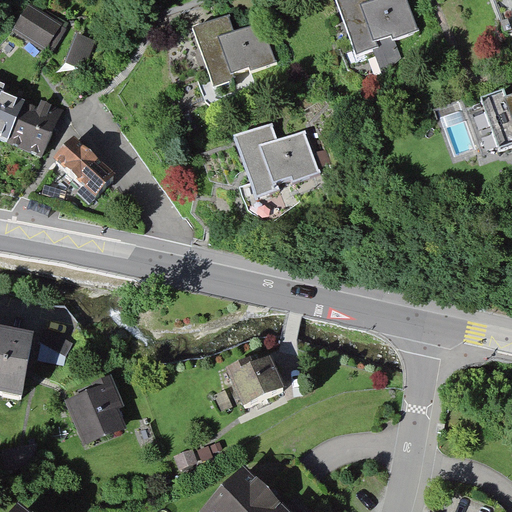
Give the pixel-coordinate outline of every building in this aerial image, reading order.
[(375,0),(341,0),(333,3),(356,60),(420,35),(406,0),(392,0),(378,6),(375,0)] [(511,0),(495,0),(511,44),(511,0)] [(62,30),(29,12),(15,38),(48,56),(62,30)] [(230,22),(194,34),(212,87),(273,66),(260,29),(236,38),(230,22)] [(97,47),(78,39),(66,68),(84,76),(97,47)] [(5,90),(0,87),(0,144),(43,162),(63,113),(40,104),(37,111),(2,97),(5,90)] [(504,94),(482,103),(503,155),(511,151),(511,103),(508,105),(504,94)] [(270,129),(238,142),(260,198),(320,175),(304,134),(277,145),(270,129)] [(118,179),(75,144),(55,169),(97,204),(118,179)] [(50,331),(39,354),(65,367),(76,343),(50,331)] [(0,396),(21,401),(33,340),(0,333),(0,396)] [(268,354),(226,373),(244,413),(286,394),(268,354)] [(113,388),(67,405),(83,450),(130,432),(113,388)] [(285,511),(246,472),(205,511),(285,511)]
